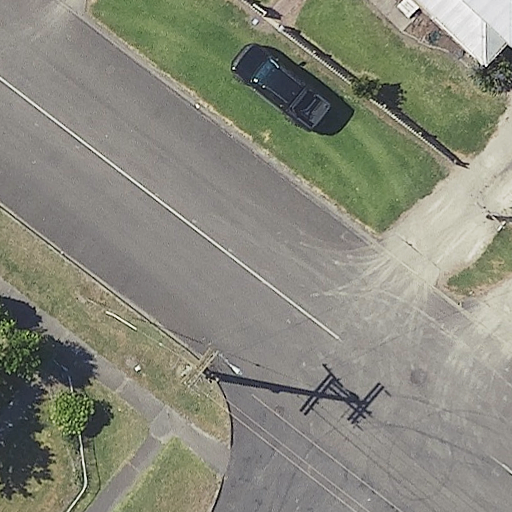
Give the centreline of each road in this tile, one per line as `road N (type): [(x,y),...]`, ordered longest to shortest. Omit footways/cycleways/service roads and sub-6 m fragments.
road 1 (residential): [(0,67),(409,385)]
road 2 (residential): [(324,511),(409,385)]
road 3 (residential): [(409,385),(511,464)]
